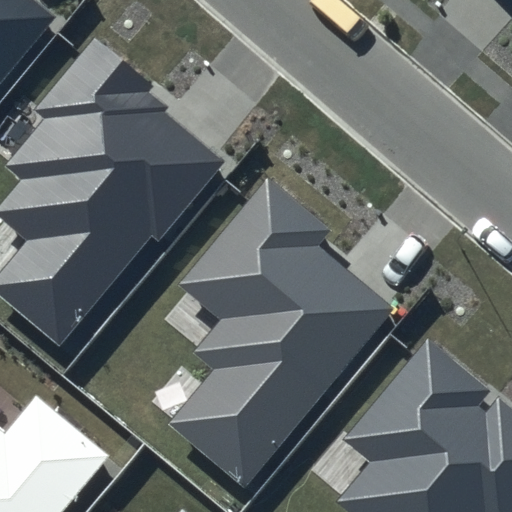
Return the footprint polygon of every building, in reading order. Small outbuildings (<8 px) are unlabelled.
[(0,0),(0,84),(57,19),(34,0),(0,0)] [(154,84),(97,36),(35,109),(46,119),(11,161),(33,180),(2,215),(31,240),(0,276),(0,295),(58,344),(153,232),(158,240),(224,161),(163,111),(166,105),(148,90),(154,84)] [(328,227),(267,177),(178,283),(220,318),(192,351),(212,368),(164,425),(245,492),(398,308),(317,241),(328,227)] [(511,511),(511,405),(427,335),(339,441),(364,461),(331,501),(344,511),(511,511)] [(62,511),(112,453),(37,391),(6,428),(0,423),(0,511),(62,511)]
